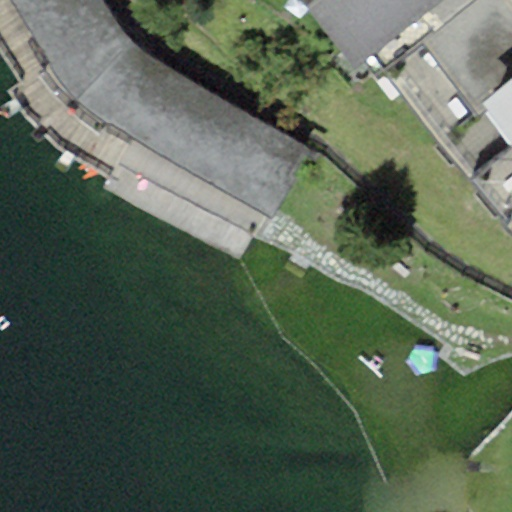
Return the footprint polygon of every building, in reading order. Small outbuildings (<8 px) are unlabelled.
[(101,0),(12,0),(53,70),(93,113),(268,211),(298,141),(132,46),(101,0)] [(305,0),(353,64),(370,51),(384,71),(421,42),(473,0),(305,0)] [(511,0),(473,0),(421,42),(475,109),(481,105),(511,80),(511,0)] [(511,143),(511,80),(481,105),(511,143)] [(511,212),(500,220),(511,234),(511,212)]
